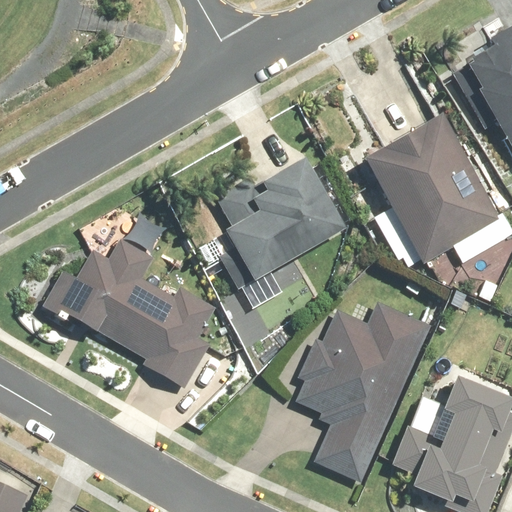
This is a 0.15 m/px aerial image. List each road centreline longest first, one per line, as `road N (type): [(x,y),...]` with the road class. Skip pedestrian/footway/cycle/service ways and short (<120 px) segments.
road 1 (residential): [(233,67),(0,202)]
road 2 (residential): [(0,383),(218,511)]
road 3 (residential): [(351,0),(233,67)]
